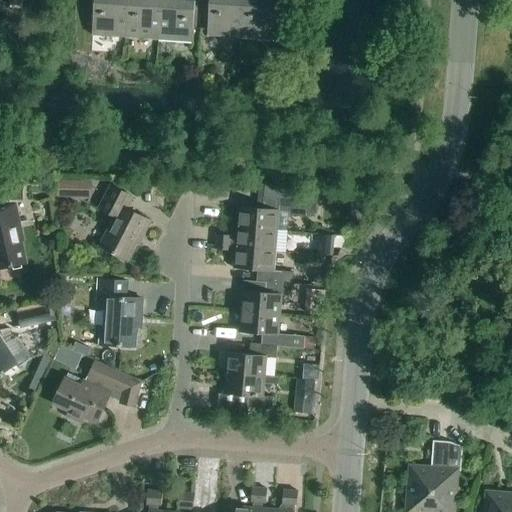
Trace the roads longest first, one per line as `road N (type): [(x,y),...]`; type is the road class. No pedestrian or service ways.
road 1 (unclassified): [(356,398),(364,299),(443,170),(466,0)]
road 2 (residential): [(171,440),(187,203)]
road 3 (residential): [(171,440),(352,451)]
road 4 (residential): [(511,442),(433,409),(356,398)]
road 5 (residential): [(18,493),(171,440)]
